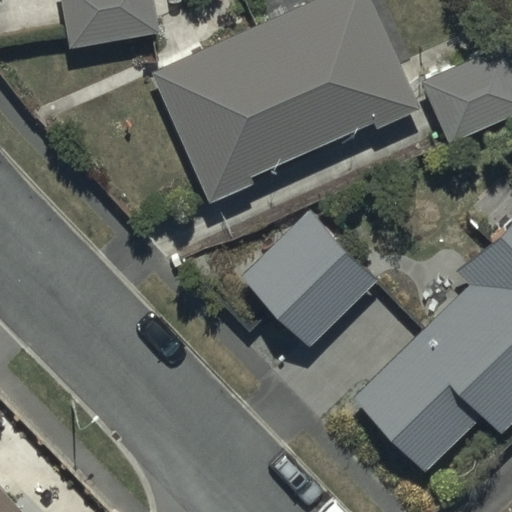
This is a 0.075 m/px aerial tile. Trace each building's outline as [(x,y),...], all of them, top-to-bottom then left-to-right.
[(155,0),(63,0),(69,35),(159,23),(155,0)] [(374,0),(289,0),(154,60),(212,187),(257,167),(255,162),(371,108),(376,119),(420,99),(374,0)] [(511,43),(507,31),(423,65),(448,125),(511,98),(511,43)] [(316,197),(241,260),(309,336),(382,271),(316,197)] [(468,270),(346,383),(418,461),(481,404),(496,420),(511,405),(511,200),(453,254),(468,270)] [(37,511),(0,475),(0,511),(37,511)]
